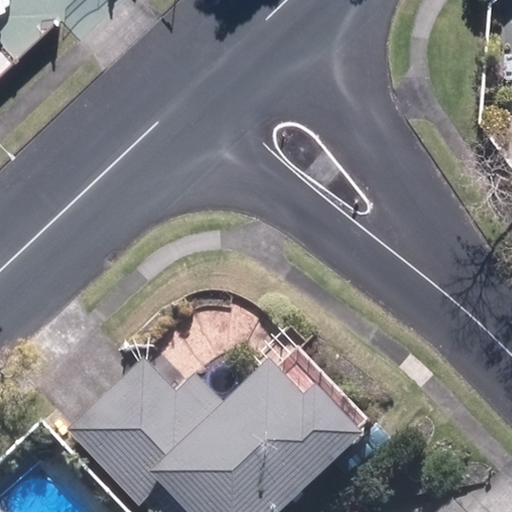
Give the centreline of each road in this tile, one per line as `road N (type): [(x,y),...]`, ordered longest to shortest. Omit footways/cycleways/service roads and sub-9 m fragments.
road 1 (residential): [(455,298),(292,209),(172,116)]
road 2 (residential): [(283,16),(382,133),(455,298)]
road 3 (tertiary): [(172,116),(0,275)]
road 4 (tertiary): [(283,16),(172,116)]
